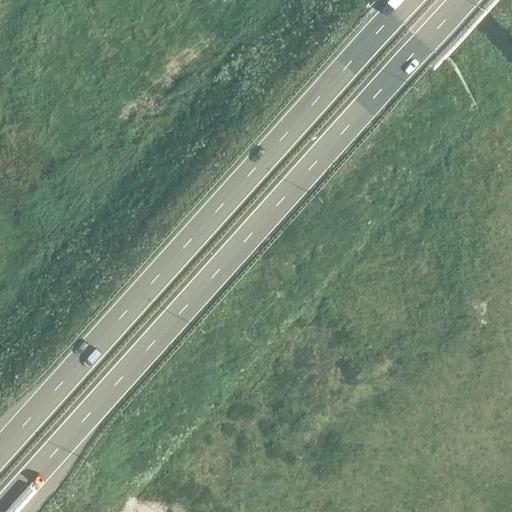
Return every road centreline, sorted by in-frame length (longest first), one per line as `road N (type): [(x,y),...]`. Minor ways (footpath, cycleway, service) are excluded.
road 1 (trunk): [(0,511),(461,0)]
road 2 (trunk): [(405,0),(0,451)]
